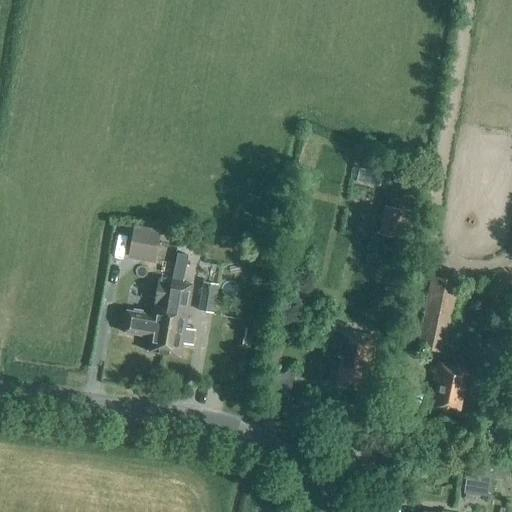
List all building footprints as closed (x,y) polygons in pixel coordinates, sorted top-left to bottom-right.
[(406,242),(412,213),(385,207),(379,236),(406,242)] [(155,265),(162,232),(136,227),(129,260),(155,265)] [(169,319),(163,355),(180,358),(182,344),(192,346),(195,330),(185,328),(192,285),(183,283),(189,258),(177,256),(172,283),(171,282),(165,319),(169,319)] [(444,355),(458,283),(432,278),(417,349),(444,355)] [(163,355),(169,319),(165,319),(171,282),(171,281),(159,279),(153,317),(144,315),(142,312),(134,311),(132,313),(127,312),(123,334),(149,338),(146,352),(163,355)] [(213,315),(219,287),(204,284),(198,312),(213,315)] [(371,365),(376,338),(342,332),(337,358),(340,359),(335,386),(363,391),(368,364),(371,365)] [(469,390),(473,371),(436,363),(432,383),(436,384),(431,410),(459,416),(464,390),(469,390)] [(277,393),(295,396),(299,373),(281,370),(277,393)] [(490,498),(493,474),(467,470),(463,494),(490,498)]
